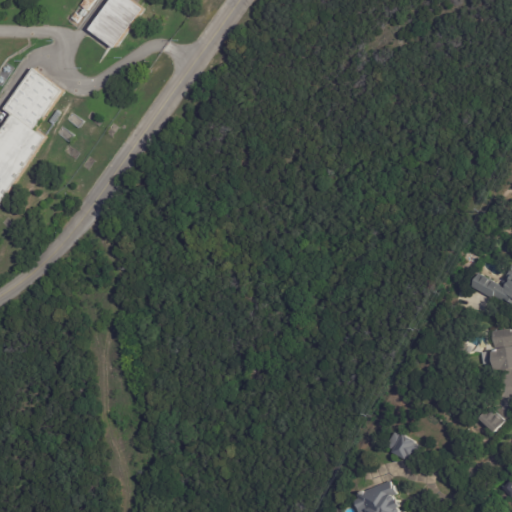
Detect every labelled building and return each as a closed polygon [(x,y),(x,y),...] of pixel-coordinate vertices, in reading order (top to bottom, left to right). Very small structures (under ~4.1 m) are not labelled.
[(87,0),(99,0),(91,11),(83,6),(87,0)] [(115,44),(94,29),(114,0),(137,0),(149,8),(121,48),(115,44)] [(75,23),(74,23),(76,20),(73,19),(77,14),(84,18),(78,26),(75,23)] [(3,71),(7,65),(13,69),(9,75),(3,71)] [(68,92),(42,129),(53,137),(3,207),(0,204),(0,135),(15,115),(6,109),(36,67),(69,91),(68,92)] [(56,124),(52,121),(61,110),(65,113),(56,124)] [(511,300),(507,307),(472,285),(480,271),(509,288),(511,282),(511,300)] [(511,387),(503,389),(499,364),(492,365),(490,353),(497,351),(494,332),(511,329),(511,387)] [(499,413),(508,422),(498,433),(483,419),(494,408),(499,413)] [(409,461),(408,460),(408,461),(395,454),(397,452),(389,447),(397,434),(404,438),(406,436),(419,443),(416,448),(422,451),(421,454),(420,453),(413,463),(409,461)] [(405,500),(408,508),(405,510),(405,511),(362,511),(358,501),(363,499),(361,495),(396,482),(401,494),(398,496),(398,498),(400,497),(401,501),(405,500)] [(511,496),(511,486),(508,483),(502,489),(511,498),(511,496)]
